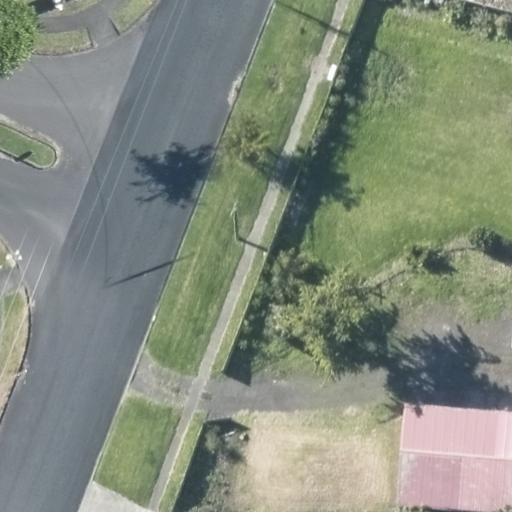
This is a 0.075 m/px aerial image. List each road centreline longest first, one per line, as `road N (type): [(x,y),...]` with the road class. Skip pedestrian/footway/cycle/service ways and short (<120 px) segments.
road 1 (residential): [(25,511),(155,176)]
road 2 (residential): [(155,176),(226,0)]
road 3 (residential): [(0,131),(155,176)]
